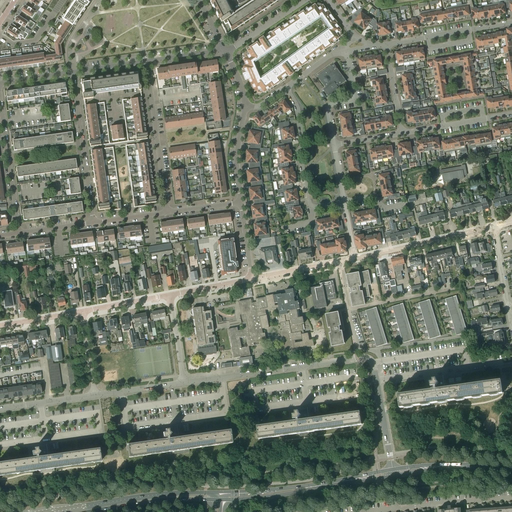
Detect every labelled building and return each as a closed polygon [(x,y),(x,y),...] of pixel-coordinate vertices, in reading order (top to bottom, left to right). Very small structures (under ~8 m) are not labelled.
[(38,0),(28,0),(35,4),(33,7),(38,11),(40,8),(38,6),(41,2),(38,0)] [(86,7),(88,4),(87,3),(89,0),(78,0),(77,2),(78,2),(75,6),(75,5),(74,5),(73,5),(71,6),(70,7),(69,8),(64,16),(62,19),(63,20),(65,21),(65,22),(72,27),(73,26),(72,26),(73,24),(74,25),(81,15),(81,14),(82,13),(82,12),(84,8),(84,7),(84,6),(86,7)] [(276,0),(256,0),(231,17),(229,14),(231,12),(224,0),(209,0),(221,23),(223,21),(225,24),(228,23),(232,31),(277,1),(276,0)] [(503,3),(498,4),(500,16),(500,14),(505,13),(504,7),(507,6),(506,0),(502,1),(503,3)] [(471,1),(466,1),(469,15),(469,13),(471,13),(473,19),(478,18),(478,19),(476,7),(473,8),(471,1)] [(245,65),(240,67),(242,70),(243,70),(245,74),(255,70),(254,69),(253,70),(251,65),(256,61),(255,60),(319,17),(326,26),(325,27),(328,30),(257,82),(255,77),(255,78),(252,79),(253,80),(248,82),(249,83),(247,83),(249,86),(251,85),(253,92),(256,91),(257,93),(260,93),(262,92),(263,93),(269,89),(270,91),(273,89),(272,87),(279,83),(279,84),(282,82),(281,80),(287,76),(288,77),(291,75),(291,74),(292,74),(291,73),(296,69),(298,71),(301,68),(300,67),(306,63),(307,64),(310,62),(309,60),(320,52),(321,54),(324,52),(323,50),(330,46),(331,47),(333,45),(332,43),(338,38),(337,37),(339,36),(340,33),(339,31),(340,31),(335,24),(337,23),(335,20),(334,21),(329,14),(330,13),(328,10),(326,12),(322,5),(321,6),(320,5),(317,4),(314,6),(314,5),(305,11),(304,9),(301,11),(301,12),(295,17),(294,15),(291,17),(292,19),(281,27),(280,25),(277,27),(278,28),(271,33),(270,32),(267,34),(269,36),(263,40),(262,38),(261,38),(258,40),(258,41),(257,40),(254,42),(255,43),(248,48),(249,49),(246,51),(247,52),(245,53),(244,56),(245,58),(242,59),(245,65)] [(25,6),(21,11),(32,18),(35,13),(36,14),(38,11),(33,7),(31,10),(25,6)] [(440,9),(435,10),(437,21),(439,20),(439,21),(442,20),(442,21),(444,21),(442,13),(441,13),(440,9)] [(358,17),(354,22),(355,23),(358,26),(358,25),(359,26),(366,16),(361,13),(362,11),(361,10),(354,14),(358,17)] [(414,18),(411,19),(413,31),(413,29),(418,29),(417,22),(420,22),(421,24),(418,10),(414,11),(414,18)] [(395,14),(391,15),(393,26),(396,26),(397,32),(402,31),(402,33),(400,21),(397,21),(395,14)] [(388,22),(382,23),(384,35),(391,34),(389,27),(393,26),(391,15),(390,15),(391,19),(388,20),(388,22)] [(18,16),(15,21),(21,26),(19,29),(24,32),(26,29),(25,28),(28,23),(18,16)] [(366,16),(359,26),(360,26),(359,27),(363,29),(364,29),(368,24),(371,26),(375,20),(372,18),(370,20),(366,16)] [(375,20),(371,26),(374,28),(377,27),(378,36),(384,35),(382,23),(377,24),(376,20),(375,20)] [(72,27),(65,22),(62,26),(69,31),(72,27)] [(9,27),(6,30),(7,31),(7,32),(13,36),(17,39),(20,35),(23,37),(22,38),(25,40),(28,34),(26,33),(24,32),(19,29),(19,28),(17,31),(13,28),(10,26),(10,27),(9,27)] [(69,31),(62,26),(59,30),(66,35),(67,34),(69,31)] [(63,40),(66,35),(59,30),(56,35),(59,37),(63,40)] [(511,38),(511,31),(497,33),(498,44),(499,43),(498,40),(501,40),(501,41),(504,43),(506,43),(507,48),(503,48),(511,46),(511,38)] [(60,45),(63,40),(59,37),(56,40),(54,44),(60,45)] [(62,57),(61,51),(55,52),(56,55),(53,55),(54,61),(59,60),(59,58),(60,58),(60,57),(62,57)] [(399,52),(395,52),(395,57),(396,56),(398,64),(403,63),(401,51),(401,52),(399,53),(399,52)] [(454,57),(453,58),(454,63),(473,60),(473,56),(477,56),(476,54),(470,55),(470,54),(463,55),(463,56),(459,57),(459,56),(454,57)] [(433,61),(427,62),(427,64),(431,64),(432,67),(451,63),(450,58),(449,58),(444,59),(440,60),(440,59),(433,61)] [(473,60),(454,63),(455,63),(455,64),(458,63),(459,63),(459,62),(463,62),(464,63),(463,63),(464,68),(476,65),(476,62),(473,63),(472,60),(473,60)] [(433,70),(430,70),(431,73),(443,71),(443,67),(442,67),(442,65),(447,65),(451,64),(451,63),(432,67),(433,67),(433,70)] [(196,74),(196,70),(195,64),(189,65),(184,65),(179,66),(173,67),(168,68),(169,74),(169,78),(175,77),(179,77),(180,77),(183,76),(185,76),(191,75),(196,74)] [(334,65),(317,77),(326,88),(323,90),(328,97),(340,88),(339,86),(346,81),(334,65)] [(476,65),(464,68),(465,72),(465,74),(474,72),(474,69),(477,69),(476,65)] [(403,82),(401,82),(413,80),(412,74),(414,74),(413,71),(407,72),(408,75),(401,76),(403,82)] [(138,82),(137,73),(82,80),(83,90),(83,94),(82,94),(83,99),(93,98),(92,93),(138,87),(138,90),(141,90),(140,86),(139,86),(139,82),(138,82)] [(375,77),(369,78),(370,82),(372,81),(373,87),(384,85),(383,85),(382,79),(376,80),(375,77)] [(435,82),(432,82),(433,86),(446,84),(444,77),(435,79),(435,82)] [(479,78),(466,80),(467,80),(467,82),(466,82),(467,86),(480,84),(479,81),(476,81),(476,79),(479,78)] [(402,84),(401,84),(402,88),(412,86),(414,86),(413,80),(401,82),(402,84)] [(446,84),(433,86),(436,86),(437,88),(434,89),(434,92),(447,90),(446,86),(445,86),(445,84),(446,84)] [(460,94),(459,94),(479,91),(478,90),(478,91),(477,88),(480,87),(480,84),(467,86),(468,90),(469,92),(464,93),(464,92),(463,92),(464,93),(460,93),(460,94)] [(447,90),(434,92),(435,95),(438,95),(438,97),(437,98),(456,95),(456,94),(452,94),(452,95),(447,96),(447,94),(447,90)] [(377,98),(375,99),(387,97),(386,95),(387,94),(386,91),(376,93),(377,98)] [(479,91),(459,94),(460,99),(461,99),(461,100),(466,99),(466,98),(470,97),(470,98),(477,97),(477,96),(484,95),(483,93),(479,94),(479,91)] [(415,92),(403,94),(405,94),(406,100),(412,99),(413,102),(419,101),(418,97),(416,98),(415,92)] [(438,101),(434,102),(434,104),(440,103),(448,102),(447,101),(451,101),(452,101),(457,100),(456,95),(437,98),(438,101)] [(376,105),(374,105),(374,108),(380,107),(380,104),(386,103),(385,97),(387,97),(375,99),(376,105)] [(279,105),(283,110),(285,113),(290,110),(284,101),(279,105)] [(273,109),(270,111),(274,116),(283,110),(279,105),(274,109),(273,109)] [(266,115),(261,119),(264,123),(273,117),(269,112),(266,114),(266,115)] [(340,118),(339,118),(340,121),(350,119),(349,114),(348,114),(348,112),(341,113),(342,115),(339,115),(340,118)] [(202,113),(195,114),(197,124),(204,123),(202,113)] [(258,115),(253,118),(259,127),(264,123),(261,119),(258,115)] [(390,115),(385,116),(387,128),(387,127),(389,126),(389,127),(393,126),(392,119),(391,119),(390,115)] [(172,128),(171,117),(164,118),(166,129),(172,128)] [(221,128),(220,121),(220,120),(214,121),(208,122),(205,123),(206,127),(213,125),(214,130),(221,128)] [(289,125),(281,127),(279,127),(279,130),(280,130),(281,135),(294,133),(293,132),(294,132),(293,128),(290,128),(289,125)] [(490,134),(492,148),(497,147),(496,139),(499,138),(497,127),(497,128),(492,129),(493,135),(490,136),(490,134)] [(249,132),(248,136),(249,136),(249,137),(261,139),(262,134),(263,134),(263,130),(256,129),(255,132),(253,132),(250,131),(249,132)] [(352,130),(341,132),(342,134),(343,134),(343,137),(346,137),(346,139),(353,138),(352,136),(355,135),(355,130),(352,130)] [(294,133),(281,135),(282,140),(281,140),(282,144),(290,142),(289,139),(294,138),(294,137),(295,137),(294,134),(294,133)] [(217,134),(210,135),(211,139),(207,139),(208,143),(218,141),(217,134)] [(468,136),(467,137),(468,145),(469,144),(470,148),(475,147),(474,137),(471,137),(471,136),(468,137),(468,136)] [(248,137),(247,142),(248,142),(247,143),(251,143),(253,143),(252,147),(260,148),(261,145),(260,145),(261,139),(249,137),(248,137)] [(432,138),(434,150),(437,149),(439,157),(444,156),(442,142),(441,142),(442,144),(439,145),(438,138),(432,139),(432,138)] [(417,149),(414,149),(416,161),(421,160),(420,152),(423,152),(421,140),(421,141),(416,142),(417,149)] [(410,142),(403,144),(405,155),(411,154),(412,157),(415,156),(416,161),(414,149),(411,150),(410,142)] [(282,144),(274,145),(275,149),(277,148),(278,153),(291,151),(290,151),(289,147),(288,147),(288,146),(283,147),(282,144)] [(399,152),(395,152),(396,160),(397,164),(401,164),(400,160),(402,160),(402,156),(405,155),(403,144),(397,145),(399,152)] [(194,145),(187,146),(189,156),(196,155),(194,145)] [(386,146),(385,146),(387,158),(391,158),(393,165),(397,164),(396,160),(395,152),(392,153),(391,147),(386,147),(386,146)] [(246,152),(246,156),(259,157),(260,152),(260,148),(252,147),(252,151),(250,151),(247,151),(247,152),(246,152)] [(177,158),(175,148),(168,149),(170,159),(177,158)] [(370,157),(367,157),(369,169),(370,169),(370,172),(373,171),(372,169),(374,168),(374,161),(377,160),(375,148),(374,148),(375,149),(369,150),(370,157)] [(346,155),(346,158),(357,156),(356,151),(355,151),(354,149),(348,150),(348,152),(346,152),(346,155)] [(246,157),(245,162),(246,162),(246,163),(250,163),(250,162),(252,163),(251,167),(260,166),(260,163),(259,163),(259,157),(246,156),(246,157)] [(292,156),(279,159),(277,159),(278,164),(278,167),(286,166),(286,163),(291,162),(291,161),(292,161),(291,157),(292,157),(292,156)] [(461,167),(440,171),(441,175),(442,175),(443,182),(464,179),(463,176),(466,175),(465,167),(464,165),(461,166),(461,167)] [(247,172),(246,172),(247,176),(247,177),(258,175),(258,170),(260,169),(260,166),(251,167),(252,171),(251,171),(250,170),(247,171),(247,172)] [(286,166),(278,167),(279,171),(281,170),(282,175),(294,173),(293,169),(292,169),(292,168),(287,169),(286,166)] [(359,167),(348,169),(348,171),(349,171),(350,174),(352,174),(352,176),(359,175),(359,173),(360,172),(359,167)] [(392,170),(378,172),(383,171),(384,174),(379,175),(379,178),(379,181),(390,179),(389,174),(393,173),(392,170)] [(248,177),(247,178),(247,182),(248,182),(248,183),(252,182),(253,182),(254,185),(262,184),(262,181),(261,181),(260,175),(258,175),(247,177),(248,177)] [(284,185),(282,186),(282,189),(290,188),(290,185),(295,184),(295,183),(296,183),(295,179),(295,178),(283,180),(284,185)] [(249,190),(248,190),(249,194),(250,194),(250,195),(263,193),(262,187),(262,184),(254,185),(254,188),(253,189),(253,188),(249,189),(249,190)] [(290,188),(282,189),(283,192),(284,197),(297,195),(297,194),(298,194),(297,190),(296,190),(291,191),(290,188)] [(391,190),(381,192),(381,194),(382,194),(383,197),(388,196),(388,199),(397,198),(396,194),(392,195),(391,190)] [(448,190),(442,191),(444,198),(450,196),(448,190)] [(474,202),(474,205),(476,212),(482,210),(479,197),(477,191),(475,192),(478,201),(474,202)] [(186,192),(175,194),(176,200),(189,198),(188,192),(186,192)] [(250,195),(249,195),(250,200),(251,200),(251,201),(255,200),(254,200),(256,199),(256,203),(264,202),(264,198),(263,193),(250,195)] [(441,193),(434,195),(436,202),(443,200),(441,193)] [(495,200),(493,201),(494,208),(501,206),(498,197),(497,193),(493,194),(494,197),(495,197),(495,200)] [(500,194),(498,194),(499,197),(498,197),(501,206),(507,204),(505,198),(504,195),(500,196),(500,194)] [(297,195),(284,197),(285,202),(285,206),(286,206),(293,204),(293,201),(298,200),(298,199),(299,199),(298,195),(297,196),(297,195)] [(482,197),(479,197),(482,210),(489,209),(487,202),(486,203),(485,199),(483,199),(482,197)] [(252,207),(251,207),(251,212),(252,212),(266,211),(267,211),(266,205),(269,205),(269,201),(264,202),(256,203),(257,206),(255,206),(251,207),(252,207)] [(471,203),(467,204),(470,214),(476,212),(474,205),(471,206),(471,203)] [(293,204),(286,206),(287,212),(293,211),(294,219),(296,219),(296,220),(301,219),(300,218),(302,218),(301,215),(302,215),(301,210),(300,210),(300,207),(294,208),(293,204)] [(456,204),(454,205),(455,208),(455,210),(457,217),(463,215),(461,205),(456,207),(456,204)] [(467,204),(461,205),(463,215),(470,214),(467,204)] [(438,209),(436,209),(436,212),(437,214),(439,221),(445,219),(443,213),(440,214),(440,211),(438,211),(438,209)] [(371,210),(369,210),(371,221),(376,220),(377,224),(380,223),(379,214),(375,215),(374,210),(372,210),(371,210)] [(455,210),(449,212),(450,218),(457,217),(455,210)] [(252,213),(252,218),(253,218),(257,218),(257,217),(258,217),(259,221),(267,220),(266,216),(265,213),(267,213),(266,211),(252,212),(252,213)] [(426,211),(423,212),(426,224),(432,223),(431,216),(427,217),(426,211)] [(354,219),(351,220),(352,229),(356,228),(355,224),(360,223),(358,212),(356,213),(356,214),(353,214),(354,219)] [(421,213),(416,214),(417,220),(418,219),(419,226),(426,224),(423,212),(421,213)] [(334,217),(331,217),(333,228),(339,227),(339,231),(343,230),(341,221),(338,222),(337,217),(334,218),(334,217)] [(316,226),(313,227),(315,236),(318,235),(318,231),(323,230),(321,219),(318,220),(318,221),(315,221),(316,226)] [(254,225),(253,225),(254,230),(255,230),(268,228),(267,223),(267,220),(259,221),(259,224),(258,224),(254,224),(254,225)] [(388,233),(384,234),(386,243),(390,242),(397,240),(393,224),(390,224),(389,225),(392,235),(389,236),(388,233)] [(393,224),(397,240),(403,239),(402,232),(399,233),(398,231),(395,232),(393,224)] [(411,227),(407,228),(408,231),(410,237),(416,236),(414,229),(412,230),(411,227)] [(255,231),(254,231),(255,236),(255,235),(255,236),(259,236),(259,235),(261,235),(261,239),(269,238),(269,234),(268,234),(268,228),(255,230),(255,231)] [(379,234),(374,235),(376,246),(379,245),(379,244),(381,244),(380,239),(383,238),(382,229),(378,230),(379,234)] [(360,233),(353,234),(354,237),(355,237),(356,242),(355,242),(355,246),(357,246),(358,250),(362,249),(362,248),(365,247),(365,248),(363,235),(360,236),(360,233)] [(338,240),(336,241),(338,253),(338,252),(341,252),(342,253),(346,252),(345,248),(347,248),(346,244),(344,244),(343,239),(345,239),(344,236),(337,237),(338,240)] [(236,262),(233,239),(217,241),(222,274),(237,272),(236,268),(237,267),(237,266),(236,266),(236,263),(237,263),(237,262),(236,262)] [(319,241),(316,242),(318,251),(321,250),(322,255),(324,255),(325,256),(327,255),(325,244),(320,245),(319,241)] [(485,242),(478,244),(480,253),(481,253),(481,255),(486,254),(486,252),(487,252),(487,253),(491,252),(493,251),(491,245),(489,246),(489,244),(485,244),(485,242)] [(159,245),(156,246),(157,253),(160,252),(163,252),(166,251),(168,251),(171,250),(170,243),(167,244),(164,244),(162,245),(159,245)] [(477,243),(470,245),(472,253),(475,253),(475,254),(476,255),(477,255),(480,254),(477,243)] [(150,247),(147,247),(148,254),(151,254),(154,253),(157,253),(156,246),(155,246),(153,246),(150,247)] [(461,257),(458,258),(459,265),(460,267),(463,266),(461,257),(464,257),(464,258),(467,257),(467,256),(467,255),(465,248),(466,248),(465,247),(465,246),(464,246),(460,247),(461,247),(458,248),(460,255),(461,257)] [(275,247),(260,250),(263,267),(278,265),(275,247)] [(290,252),(285,253),(287,263),(294,261),(293,255),(296,255),(295,248),(289,249),(290,252)] [(300,248),(298,249),(298,251),(300,260),(306,259),(304,250),(301,251),(300,248)] [(451,249),(444,251),(446,258),(448,266),(451,265),(450,260),(451,260),(452,259),(452,256),(453,256),(451,249)] [(444,251),(438,252),(440,259),(443,258),(445,267),(448,266),(446,258),(444,251)] [(184,256),(180,256),(181,264),(185,263),(186,266),(189,265),(187,253),(187,252),(184,252),(185,253),(183,254),(184,256)] [(432,254),(425,255),(427,262),(431,261),(432,267),(435,267),(432,254)] [(402,256),(391,258),(394,272),(395,271),(398,281),(402,280),(400,271),(403,270),(402,267),(403,267),(403,264),(404,264),(402,256)] [(129,257),(118,259),(119,267),(131,265),(129,257)] [(420,257),(414,258),(416,267),(420,266),(421,268),(424,268),(423,261),(421,262),(420,257)] [(384,262),(378,263),(381,277),(383,285),(385,285),(386,286),(390,285),(389,281),(388,278),(387,278),(386,275),(387,275),(384,262)] [(483,272),(481,272),(482,275),(489,274),(488,271),(492,270),(491,263),(481,265),(483,272)] [(27,264),(13,266),(14,270),(24,269),(25,277),(29,277),(27,264)] [(141,280),(137,281),(139,291),(143,290),(143,291),(147,290),(146,285),(145,285),(144,280),(145,280),(145,278),(147,278),(145,270),(144,265),(141,265),(142,271),(140,272),(141,280)] [(204,265),(200,266),(201,270),(202,279),(209,278),(208,269),(205,269),(204,265)] [(183,266),(177,267),(178,274),(179,281),(185,280),(183,269),(183,266)] [(194,266),(188,267),(189,273),(191,281),(197,280),(194,266)] [(145,270),(147,278),(147,279),(150,279),(152,287),(160,286),(158,276),(154,276),(153,274),(150,275),(149,269),(145,270)] [(358,272),(345,275),(348,288),(349,288),(351,293),(349,293),(352,307),(365,304),(364,298),(370,297),(368,285),(371,285),(368,270),(363,272),(358,273),(358,272)] [(168,277),(166,278),(168,286),(174,285),(173,280),(174,279),(174,276),(173,273),(171,273),(171,272),(169,272),(169,273),(167,274),(168,277)] [(12,306),(10,294),(15,293),(15,292),(13,278),(12,278),(8,279),(10,291),(0,292),(0,305),(4,305),(4,307),(12,306)] [(117,279),(109,280),(112,296),(119,294),(117,279)] [(125,284),(122,284),(124,292),(131,291),(130,287),(129,287),(128,283),(127,279),(124,280),(125,284)] [(319,286),(310,288),(315,309),(327,307),(326,301),(336,299),(335,292),(334,292),(332,281),(319,283),(319,286)] [(88,285),(82,286),(83,294),(84,301),(90,300),(89,293),(88,285)] [(102,286),(95,287),(98,299),(105,298),(103,289),(102,289),(102,286)] [(237,327),(228,329),(234,358),(250,355),(249,346),(254,345),(254,343),(258,342),(259,344),(267,343),(265,333),(261,333),(260,329),(269,327),(267,315),(266,315),(265,310),(278,307),(279,315),(276,316),(278,323),(280,323),(281,330),(279,330),(281,338),(285,337),(286,342),(283,342),(285,350),(299,348),(300,351),(307,349),(307,347),(311,346),(314,346),(313,339),(309,340),(308,333),(304,334),(302,324),(304,323),(303,317),(298,318),(297,310),(300,309),(298,301),(295,301),(293,289),(285,290),(286,293),(281,294),(273,295),(273,294),(266,296),(266,297),(256,299),(256,302),(252,303),(251,299),(238,301),(241,315),(244,329),(238,330),(237,327)] [(486,292),(475,294),(476,300),(489,297),(497,296),(496,289),(488,291),(488,292),(486,292)] [(26,307),(25,302),(21,303),(20,295),(18,296),(17,292),(15,292),(15,293),(16,301),(18,301),(20,311),(22,310),(22,311),(26,310),(28,310),(29,309),(28,307),(28,306),(26,307)] [(76,292),(69,293),(70,299),(71,304),(78,303),(77,297),(76,292)] [(60,296),(56,297),(57,301),(58,306),(65,305),(64,300),(63,296),(62,296),(62,294),(60,295),(60,296)] [(456,296),(441,300),(442,302),(443,302),(444,303),(446,303),(447,305),(458,302),(456,296)] [(44,298),(36,299),(38,310),(46,309),(44,298)] [(429,300),(415,304),(415,306),(417,306),(417,307),(419,307),(420,309),(431,306),(429,300)] [(447,305),(443,306),(444,308),(445,308),(446,309),(448,309),(448,311),(460,308),(458,302),(447,305)] [(403,304),(388,308),(389,310),(390,310),(391,311),(393,310),(393,313),(404,310),(403,304)] [(492,309),(489,310),(490,313),(500,311),(499,305),(491,306),(492,309)] [(431,306),(420,309),(416,310),(417,312),(419,312),(419,313),(421,313),(422,315),(433,312),(431,306)] [(190,311),(190,312),(190,314),(191,315),(193,315),(197,346),(201,345),(202,355),(215,353),(214,345),(213,345),(213,343),(215,343),(214,335),(212,335),(211,332),(213,332),(212,320),(211,320),(210,319),(211,318),(210,310),(203,312),(203,307),(192,308),(192,310),(190,311)] [(376,307),(361,312),(362,314),(364,313),(364,315),(366,314),(367,317),(378,313),(376,307)] [(460,308),(448,311),(445,312),(446,314),(447,314),(447,315),(450,315),(450,317),(461,314),(460,308)] [(390,314),(391,316),(392,316),(392,317),(395,316),(395,319),(406,316),(404,310),(393,313),(390,314)] [(433,312),(422,315),(418,316),(419,318),(420,318),(421,319),(423,319),(424,321),(435,318),(433,312)] [(145,313),(139,315),(141,325),(147,324),(145,313)] [(338,313),(326,315),(332,346),(345,344),(342,331),(340,331),(340,326),(338,313)] [(367,317),(363,318),(364,320),(365,319),(366,321),(368,320),(369,323),(380,319),(378,313),(367,317)] [(461,314),(450,317),(447,318),(447,320),(449,320),(449,321),(451,321),(452,323),(463,320),(461,314)] [(127,317),(120,318),(122,325),(123,329),(129,328),(131,336),(134,336),(136,348),(139,347),(137,336),(135,327),(141,325),(139,315),(133,316),(134,323),(132,323),(132,325),(129,326),(127,317)] [(395,319),(392,320),(392,322),(394,322),(394,323),(396,322),(397,325),(408,322),(406,316),(395,319)] [(424,321),(420,322),(421,324),(422,324),(423,325),(425,325),(426,327),(437,324),(435,318),(424,321)] [(476,321),(470,322),(471,328),(487,325),(487,326),(491,325),(491,327),(502,325),(501,318),(490,320),(486,321),(486,318),(476,321)] [(109,323),(106,323),(107,331),(117,329),(115,319),(108,320),(109,323)] [(369,323),(365,324),(366,326),(367,326),(368,327),(370,326),(371,329),(382,325),(380,319),(369,323)] [(452,323),(449,324),(449,326),(451,326),(451,328),(453,327),(454,329),(465,326),(463,320),(452,323)] [(150,323),(147,324),(148,332),(152,332),(153,335),(156,335),(153,321),(150,322),(150,323)] [(101,330),(100,322),(92,323),(94,332),(99,331),(100,334),(102,334),(102,333),(101,330)] [(397,325),(394,326),(394,328),(396,328),(396,329),(398,328),(399,331),(410,328),(408,322),(397,325)] [(437,324),(426,327),(422,328),(423,330),(424,330),(424,331),(427,331),(427,333),(438,330),(437,324)] [(371,329),(367,330),(368,332),(369,332),(369,333),(372,332),(372,335),(383,331),(382,325),(371,329)] [(454,329),(450,330),(451,333),(452,332),(453,334),(455,333),(456,336),(467,332),(465,326),(454,329)] [(69,341),(67,341),(68,347),(75,346),(74,339),(76,338),(75,335),(76,335),(75,327),(68,328),(68,331),(69,341)] [(62,328),(54,329),(56,339),(56,341),(64,340),(62,328)] [(399,331),(395,332),(396,334),(397,334),(398,335),(400,335),(401,337),(412,334),(410,328),(399,331)] [(427,333),(424,334),(424,336),(426,336),(426,337),(428,337),(429,340),(440,336),(438,330),(427,333)] [(383,331),(372,335),(369,336),(369,338),(371,338),(371,339),(373,338),(374,341),(385,338),(383,331)] [(486,335),(482,335),(482,337),(492,335),(493,340),(495,340),(505,338),(504,332),(493,334),(492,331),(486,332),(486,335)] [(105,332),(102,333),(102,334),(103,339),(99,340),(100,346),(108,345),(106,336),(105,332)] [(412,334),(401,337),(397,338),(398,340),(399,340),(400,341),(402,341),(403,343),(414,340),(412,334)] [(10,337),(12,346),(12,350),(18,349),(18,346),(16,336),(10,337)] [(385,338),(374,341),(371,342),(371,344),(373,344),(373,345),(375,344),(376,347),(387,344),(385,338)] [(492,347),(489,347),(490,350),(496,349),(495,346),(506,344),(505,338),(495,340),(496,343),(493,344),(492,345),(492,347)] [(51,346),(51,347),(53,358),(53,361),(62,360),(60,345),(51,346)] [(15,355),(14,355),(14,357),(15,357),(15,358),(17,358),(18,361),(15,362),(15,365),(21,364),(21,361),(23,361),(22,357),(21,352),(17,353),(17,354),(15,354),(15,355)] [(239,359),(240,367),(253,365),(252,357),(239,359)] [(400,407),(451,400),(503,393),(501,381),(497,382),(497,380),(496,377),(468,381),(468,384),(445,388),(444,380),(440,381),(437,381),(436,378),(433,379),(433,382),(430,382),(431,386),(401,390),(402,395),(398,396),(400,407)] [(315,431),(353,426),(362,424),(360,413),(309,420),(308,412),(299,413),(299,411),(295,411),(296,414),(293,414),(294,422),(257,427),(259,439),(299,433),(300,435),(315,433),(315,431)] [(184,449),(197,448),(231,443),(230,431),(179,439),(177,430),(169,432),(168,429),(165,430),(165,433),(162,433),(163,441),(127,446),(128,457),(169,452),(169,454),(184,452),(184,449)] [(38,450),(38,448),(34,448),(34,451),(32,451),(32,456),(33,459),(30,459),(22,461),(13,462),(5,463),(0,463),(0,475),(6,474),(15,473),(23,472),(32,471),(38,470),(38,472),(41,472),(49,471),(54,470),(53,468),(58,467),(66,466),(75,465),(83,464),(92,462),(101,461),(99,450),(90,451),(82,452),(73,453),(65,455),(56,456),(48,457),(44,457),(43,454),(38,450)]
